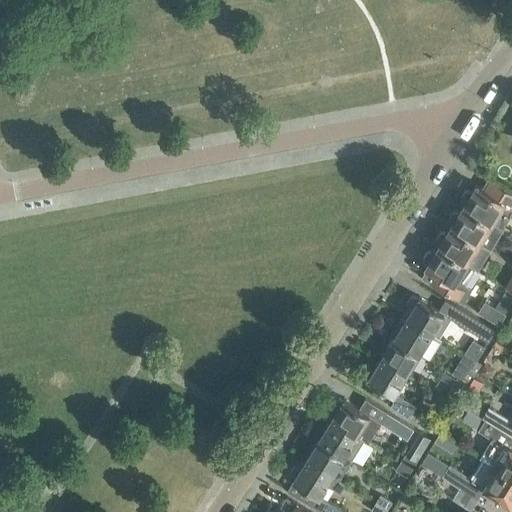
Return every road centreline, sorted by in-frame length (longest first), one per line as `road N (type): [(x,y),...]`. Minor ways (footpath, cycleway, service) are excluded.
road 1 (residential): [(0,193),(412,115),(450,128)]
road 2 (residential): [(218,511),(450,128)]
